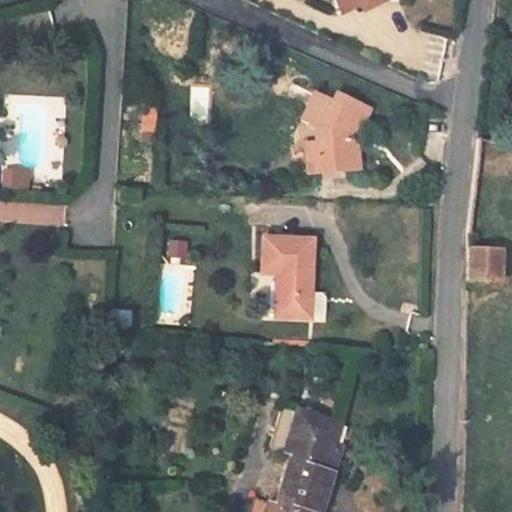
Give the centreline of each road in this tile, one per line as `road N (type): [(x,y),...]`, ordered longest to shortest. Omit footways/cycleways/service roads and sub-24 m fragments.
road 1 (unclassified): [(441,511),(451,244),(477,0)]
road 2 (unknown): [(244,216),(320,218),(342,238),(358,284),(383,318),(405,328),(449,329)]
